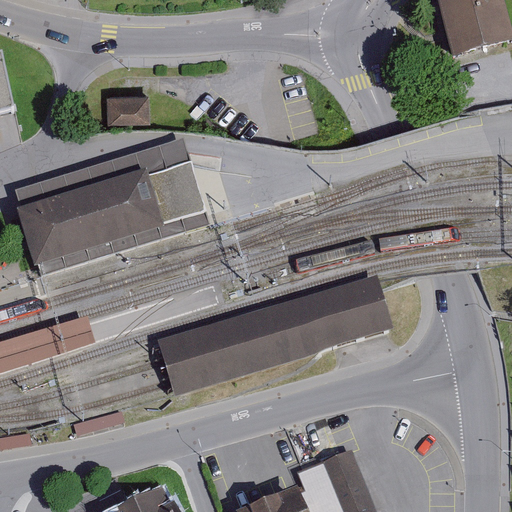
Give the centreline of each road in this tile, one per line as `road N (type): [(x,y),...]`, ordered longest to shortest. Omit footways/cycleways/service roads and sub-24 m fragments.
road 1 (residential): [(475,369),(449,277),(367,81),(356,35)]
road 2 (residential): [(475,369),(378,385),(183,441)]
road 3 (residential): [(356,35),(80,37)]
road 4 (residential): [(0,480),(183,441)]
road 5 (residential): [(0,176),(43,157),(80,37)]
road 6 (residential): [(482,511),(475,369)]
